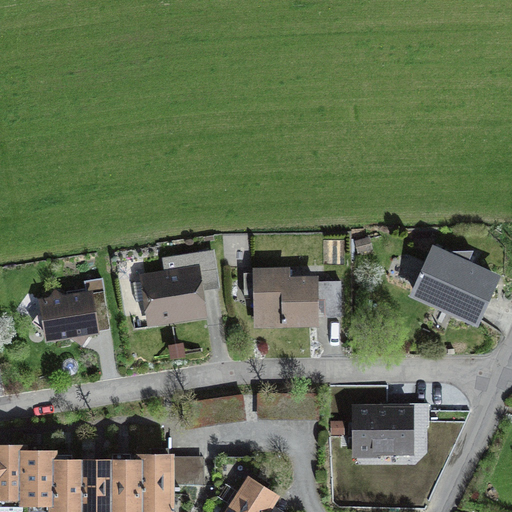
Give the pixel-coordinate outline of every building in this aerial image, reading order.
[(369,239),(357,242),(359,250),(371,248),(369,239)] [(415,293),(476,321),(494,279),(467,266),(472,252),(453,253),(450,259),(434,252),(415,293)] [(149,300),(152,319),(201,312),(198,289),(217,286),(212,253),(165,261),(167,277),(133,283),(136,302),(149,300)] [(261,323),(316,322),(315,281),(286,282),(286,272),(260,272),(261,323)] [(341,281),(325,282),(325,317),(341,317),(341,281)] [(48,333),(49,338),(75,334),(81,339),(85,333),(96,331),(92,308),(106,306),(105,291),(64,298),(55,291),(49,300),(43,301),(44,308),(33,322),(48,333)] [(70,360),(64,363),(62,370),(67,375),(74,374),(78,369),(76,362),(70,360)] [(319,394),(258,394),(258,420),(318,420),(319,394)] [(183,404),(186,429),(246,420),(242,396),(183,404)] [(354,408),(354,455),(375,455),(375,451),(412,451),(412,408),(354,408)] [(24,448),(0,448),(0,509),(23,510),(23,502),(24,502),(24,454),(24,448)] [(53,454),(24,454),(24,502),(53,502),(53,463),(53,454)] [(171,456),(171,458),(171,485),(203,485),(203,456),(171,456)] [(141,457),(141,463),(140,511),(174,511),(171,511),(171,485),(171,458),(141,457)] [(82,511),(82,463),(53,463),(53,502),(52,511),(82,511)] [(111,511),(111,463),(82,463),(82,511),(111,511)] [(140,511),(141,463),(111,463),(111,511),(140,511)] [(264,511),(274,497),(249,481),(246,486),(215,485),(214,495),(206,495),(201,511),(264,511)]
